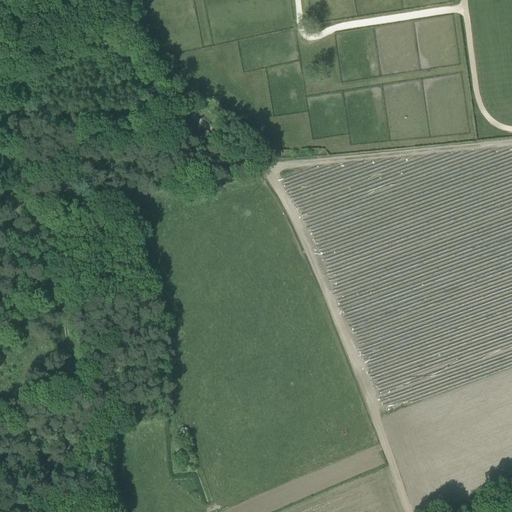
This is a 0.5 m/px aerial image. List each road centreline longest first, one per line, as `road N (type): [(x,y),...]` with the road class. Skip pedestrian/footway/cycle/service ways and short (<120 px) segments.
road 1 (track): [(258,167),(317,271),(410,511)]
road 2 (track): [(0,163),(5,187),(54,243),(101,469),(101,511)]
road 3 (track): [(258,167),(511,142)]
road 4 (track): [(107,0),(160,74),(258,167)]
road 5 (track): [(0,129),(125,131),(185,98)]
